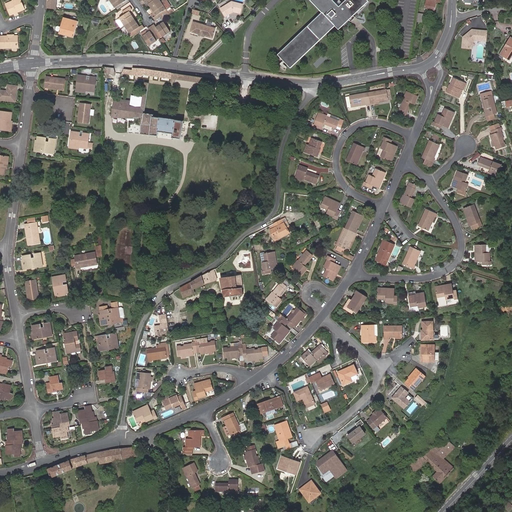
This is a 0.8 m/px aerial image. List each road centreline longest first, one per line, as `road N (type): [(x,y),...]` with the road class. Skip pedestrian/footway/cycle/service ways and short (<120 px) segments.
road 1 (residential): [(310,84),(283,143),(274,211),(160,297),(141,324),(118,435)]
road 2 (tertiary): [(310,84),(129,59),(32,63)]
road 3 (residential): [(354,270),(415,279),(454,263),(459,233),(429,183)]
road 4 (residential): [(382,207),(341,180),(341,139),(371,122),(414,136)]
